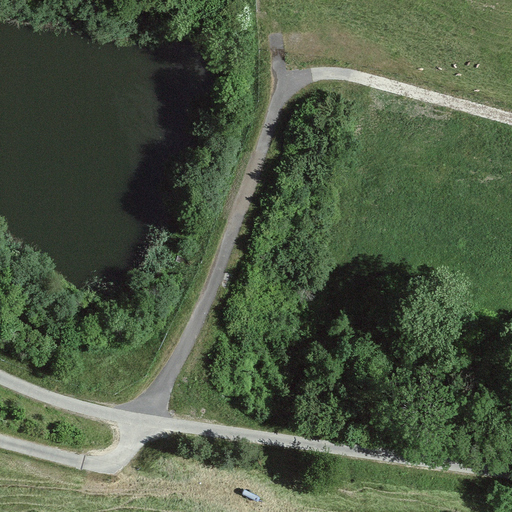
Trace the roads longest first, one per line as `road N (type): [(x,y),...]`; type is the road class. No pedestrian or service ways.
road 1 (track): [(0,439),(87,460),(115,458),(145,421),(224,257),(286,89),(275,35)]
road 2 (track): [(511,471),(145,421),(0,377)]
road 3 (track): [(286,89),(303,78),(351,74),(511,118)]
